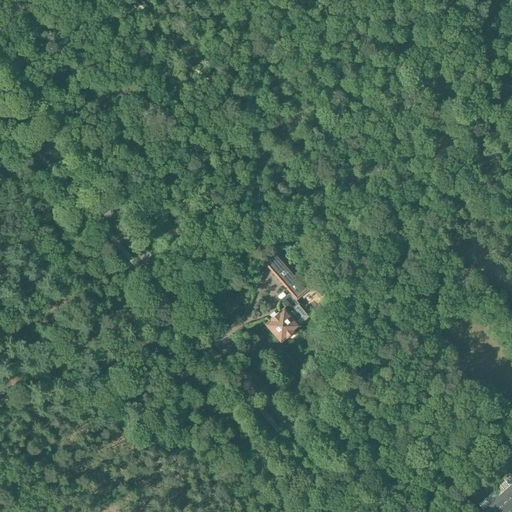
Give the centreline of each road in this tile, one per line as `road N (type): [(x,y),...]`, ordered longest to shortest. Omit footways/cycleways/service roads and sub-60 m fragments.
road 1 (track): [(17,0),(67,77),(178,149),(232,221),(265,237),(363,249),(378,219),(375,170),(389,128),(416,93),(443,76)]
road 2 (tertiary): [(370,511),(0,86)]
road 3 (track): [(511,154),(375,0)]
